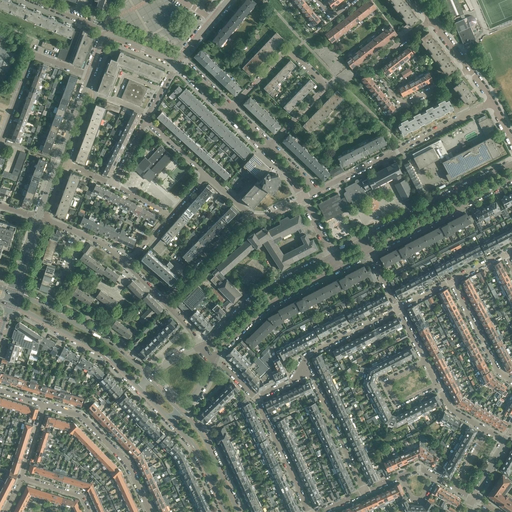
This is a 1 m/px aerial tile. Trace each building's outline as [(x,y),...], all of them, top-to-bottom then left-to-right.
[(0,0),(0,7),(11,12),(15,3),(8,1),(8,0),(0,0)] [(67,0),(74,2),(77,3),(77,0),(95,0),(99,1),(97,7),(107,10),(109,0),(67,0)] [(252,0),(246,0),(244,2),(251,8),(256,3),(252,0)] [(301,0),(296,5),(300,9),(306,3),(304,1),(304,0),(301,0)] [(337,5),(332,0),(329,0),(327,2),(327,1),(326,1),(327,2),(325,3),(327,5),(328,4),(332,9),(332,8),(334,6),(335,6),(337,5)] [(367,2),(365,4),(373,15),(374,13),(373,11),(377,8),(370,0),(369,0),(367,2)] [(403,0),(393,0),(391,2),(393,5),(393,6),(395,8),(404,1),(403,0)] [(444,0),(462,42),(463,45),(474,40),(476,40),(470,27),(473,26),(474,25),(475,24),(476,23),(476,22),(476,20),(475,18),(475,17),(474,17),(473,16),(471,16),(470,16),(469,16),(462,19),(460,15),(463,14),(457,0),(444,0)] [(404,1),(395,8),(398,12),(398,11),(400,14),(409,7),(404,1)] [(244,2),(240,8),(247,14),(251,8),(244,2)] [(15,3),(11,12),(26,19),(30,10),(23,7),(24,6),(21,5),(21,6),(15,3)] [(306,3),(300,9),(303,13),(311,7),(310,5),(308,6),(306,3)] [(362,6),(359,8),(365,17),(369,14),(371,16),(373,15),(365,4),(362,6)] [(311,7),(303,13),(307,17),(313,12),(311,9),(312,8),(311,7)] [(409,7),(400,14),(403,17),(402,18),(404,21),(414,13),(409,7)] [(240,8),(235,13),(242,19),(247,14),(240,8)] [(356,11),(353,13),(361,23),(363,22),(361,20),(365,17),(359,8),(356,11)] [(30,10),(26,19),(41,25),(45,16),(39,13),(39,12),(36,11),(36,12),(30,10)] [(313,12),(307,17),(310,21),(318,15),(317,14),(315,15),(313,12)] [(235,13),(231,19),(238,25),(242,19),(235,13)] [(351,14),(347,17),(354,26),(358,23),(360,25),(361,23),(353,13),(351,15),(351,14)] [(414,13),(404,21),(407,24),(407,23),(408,24),(410,26),(413,24),(414,25),(419,21),(418,20),(419,19),(414,13)] [(318,15),(310,21),(314,26),(320,20),(318,18),(319,17),(318,15)] [(51,19),(45,16),(41,25),(56,31),(60,22),(54,20),(54,19),(51,18),(51,19)] [(344,20),(342,22),(350,32),(352,31),(350,29),(354,26),(347,17),(344,19),(344,20)] [(231,19),(226,24),(233,30),(238,25),(231,19)] [(320,20),(314,26),(316,28),(323,22),(321,20),(320,20)] [(60,22),(56,31),(71,38),(72,37),(74,31),(75,29),(69,26),(69,25),(66,24),(66,25),(60,22)] [(339,23),(336,26),(343,34),(347,31),(348,33),(350,32),(342,22),(339,23)] [(226,24),(222,29),(229,35),(233,30),(226,24)] [(333,28),(330,30),(339,41),(340,40),(339,37),(343,34),(336,26),(333,28)] [(385,27),(383,28),(391,39),(394,37),(397,35),(391,26),(387,29),(385,27)] [(383,32),(379,35),(386,43),(389,41),(391,39),(383,28),(381,29),(383,32)] [(43,41),(41,47),(59,54),(57,58),(64,60),(67,62),(69,62),(71,63),(72,63),(75,56),(78,48),(81,40),(83,34),(82,34),(83,30),(81,29),(80,33),(75,31),(74,31),(72,37),(71,38),(67,50),(44,41),(43,41)] [(222,29),(217,35),(224,41),(229,35),(222,29)] [(83,34),(81,40),(91,44),(93,38),(93,37),(92,37),(91,37),(87,35),(88,34),(89,32),(83,30),(82,34),(83,34)] [(328,32),(325,34),(331,43),(335,40),(337,42),(339,41),(330,30),(328,32)] [(277,32),(271,38),(278,45),(284,39),(277,32)] [(421,42),(423,45),(433,38),(428,32),(420,39),(422,42),(421,42)] [(0,33),(0,72),(1,70),(8,72),(15,54),(10,52),(11,50),(2,47),(6,35),(0,33)] [(217,35),(213,40),(220,46),(224,41),(217,35)] [(373,36),(372,37),(380,47),(383,46),(386,43),(379,35),(375,38),(373,36)] [(372,40),(368,44),(375,52),(378,50),(378,49),(380,47),(372,37),(370,38),(372,40)] [(271,38),(265,44),(272,51),(278,45),(271,38)] [(433,38),(423,45),(426,49),(427,48),(429,51),(437,44),(433,38)] [(81,40),(78,48),(89,52),(90,49),(89,47),(91,44),(81,40)] [(265,44),(260,50),(267,57),(272,51),(265,44)] [(362,44),(361,45),(369,56),(371,54),(375,52),(368,44),(364,47),(362,44)] [(437,44),(429,51),(431,54),(430,54),(432,57),(442,50),(437,44)] [(361,49),(356,52),(363,61),(366,58),(369,56),(361,45),(359,47),(361,49)] [(78,48),(75,56),(86,60),(89,52),(78,48)] [(406,50),(404,51),(410,59),(411,58),(411,57),(413,55),(414,55),(414,54),(415,53),(414,51),(412,52),(408,48),(406,50)] [(201,50),(194,56),(204,66),(211,59),(201,50)] [(260,50),(254,56),(261,63),(267,57),(260,50)] [(442,50),(432,57),(435,61),(436,60),(438,63),(447,56),(442,50)] [(401,53),(399,55),(405,62),(407,61),(406,60),(409,58),(409,59),(410,59),(404,51),(404,52),(401,54),(401,53)] [(120,52),(117,61),(115,65),(118,66),(122,68),(128,55),(120,52)] [(351,53),(349,54),(358,65),(360,63),(363,61),(356,52),(353,55),(351,53)] [(349,58),(345,61),(352,69),(355,67),(358,65),(349,54),(348,55),(349,58)] [(128,55),(122,68),(130,71),(135,58),(128,55)] [(396,57),(395,58),(401,66),(402,64),(404,62),(405,62),(399,55),(397,57),(396,57)] [(75,56),(72,63),(80,66),(82,67),(83,64),(85,64),(86,60),(75,56)] [(254,56),(248,62),(255,69),(261,63),(254,56)] [(451,62),(447,56),(438,63),(440,66),(439,66),(442,69),(451,62)] [(135,58),(130,71),(137,74),(142,61),(135,58)] [(392,60),(390,62),(396,69),(398,68),(397,67),(400,65),(400,66),(401,66),(395,58),(395,59),(392,61),(392,60)] [(109,62),(108,64),(117,68),(118,66),(115,65),(117,61),(111,59),(110,62),(108,62),(109,62)] [(211,59),(204,66),(215,76),(221,69),(211,59)] [(291,60),(285,66),(291,71),(297,66),(291,60)] [(142,61),(137,74),(144,77),(149,64),(142,61)] [(248,62),(242,68),(250,75),(255,69),(248,62)] [(387,64),(386,65),(391,73),(393,72),(393,71),(395,69),(396,70),(396,69),(390,62),(388,64),(387,64)] [(451,62),(442,69),(444,72),(445,72),(447,74),(450,72),(451,73),(456,69),(455,68),(456,67),(451,62)] [(40,64),(37,70),(45,72),(47,67),(40,64)] [(108,64),(105,71),(118,76),(121,69),(117,68),(108,64)] [(149,64),(144,77),(151,80),(157,67),(149,64)] [(383,67),(381,69),(385,73),(383,75),(384,77),(385,77),(386,76),(387,76),(389,75),(388,74),(391,72),(391,73),(386,65),(385,65),(386,66),(383,68),(383,67)] [(285,66),(280,71),(286,77),(291,71),(285,66)] [(157,67),(151,80),(159,83),(164,70),(157,67)] [(412,73),(409,68),(401,73),(404,78),(412,73)] [(221,69),(215,76),(225,86),(231,79),(221,69)] [(37,70),(35,75),(43,78),(45,72),(37,70)] [(105,71),(103,78),(116,83),(118,76),(105,71)] [(280,71),(274,77),(280,83),(286,77),(280,71)] [(423,75),(428,84),(428,83),(431,82),(433,81),(430,75),(432,74),(431,72),(429,73),(428,72),(426,73),(427,74),(424,76),(423,75)] [(360,79),(364,84),(372,78),(370,76),(369,77),(367,74),(360,79)] [(35,75),(33,81),(41,83),(43,78),(35,75)] [(418,77),(423,86),(425,84),(426,85),(428,84),(423,75),(421,76),(422,77),(419,78),(418,77)] [(70,76),(68,81),(76,84),(78,78),(70,76)] [(274,77),(269,82),(275,88),(280,83),(274,77)] [(413,80),(418,89),(418,88),(420,87),(421,87),(423,86),(418,77),(416,79),(417,79),(414,81),(413,80)] [(103,78),(100,85),(113,89),(116,83),(103,78)] [(372,78),(364,84),(368,88),(374,83),(372,80),(373,79),(372,78)] [(231,79),(225,86),(235,95),(241,89),(231,79)] [(310,79),(305,84),(311,90),(316,84),(310,79)] [(121,99),(126,100),(140,107),(148,88),(129,80),(121,99)] [(408,83),(412,91),(413,91),(415,89),(416,90),(418,89),(413,80),(411,81),(411,82),(409,84),(408,83)] [(456,90),(459,93),(468,86),(463,80),(462,81),(461,80),(458,83),(453,87),(456,91),(456,90)] [(33,81),(31,86),(39,89),(41,83),(33,81)] [(68,81),(66,86),(74,89),(76,84),(68,81)] [(275,88),(269,82),(263,88),(270,94),(272,96),(274,94),(271,92),(275,88)] [(374,83),(368,88),(371,92),(379,86),(378,84),(376,85),(374,83)] [(403,85),(407,94),(408,94),(407,93),(410,92),(411,92),(412,91),(408,83),(406,84),(406,85),(404,86),(403,85)] [(305,84),(299,90),(305,96),(311,90),(305,84)] [(100,85),(98,91),(111,96),(113,89),(100,85)] [(398,89),(396,90),(397,92),(399,91),(402,96),(405,94),(406,95),(407,94),(403,85),(401,86),(401,87),(398,89),(398,88),(398,89)] [(31,86),(29,91),(37,94),(39,89),(31,86)] [(66,86),(64,92),(72,95),(74,89),(66,86)] [(179,86),(170,95),(173,98),(177,94),(179,96),(181,93),(180,92),(182,89),(179,86)] [(379,86),(371,92),(375,96),(381,91),(379,88),(380,87),(379,86)] [(468,86),(459,93),(461,96),(460,96),(463,100),(472,92),(468,86)] [(181,93),(179,96),(178,97),(183,102),(191,93),(186,88),(181,93)] [(299,90),(294,96),(300,101),(305,96),(299,90)] [(29,91),(27,97),(35,100),(37,94),(29,91)] [(337,91),(331,97),(339,104),(344,98),(337,91)] [(381,91),(375,96),(378,101),(386,94),(385,93),(384,94),(381,91)] [(64,92),(62,97),(64,98),(70,100),(72,95),(64,92)] [(472,92),(463,100),(464,102),(466,100),(468,103),(469,105),(471,103),(472,104),(477,100),(476,99),(477,98),(472,92)] [(191,93),(183,102),(189,107),(197,99),(191,93)] [(386,94),(378,101),(382,105),(388,100),(386,97),(387,96),(386,94)] [(294,96),(289,101),(295,107),(300,101),(294,96)] [(35,100),(27,97),(25,102),(33,105),(35,100)] [(62,97),(60,103),(68,106),(70,100),(64,98),(62,97)] [(250,97),(244,104),(254,113),(260,107),(250,97)] [(331,97),(325,103),(333,110),(339,104),(331,97)] [(197,99),(189,107),(195,113),(196,112),(203,105),(197,99)] [(444,100),(442,102),(447,112),(453,109),(452,107),(448,99),(445,101),(444,100)] [(388,100),(382,105),(385,109),(393,103),(392,102),(391,102),(388,100)] [(289,101),(283,107),(289,112),(295,107),(289,101)] [(33,105),(25,102),(23,108),(31,110),(33,105)] [(438,104),(435,106),(441,116),(447,112),(442,102),(438,103),(438,104)] [(59,106),(58,108),(66,111),(68,106),(60,103),(59,106)] [(325,103),(319,109),(327,116),(333,110),(325,103)] [(393,103),(385,109),(389,114),(396,108),(393,105),(394,105),(393,103)] [(96,105),(93,112),(104,116),(105,112),(106,113),(108,109),(106,108),(105,108),(96,105)] [(203,105),(196,112),(201,117),(208,109),(203,105)] [(432,107),(429,108),(435,119),(441,116),(435,106),(432,107)] [(260,107),(254,113),(264,123),(270,116),(266,112),(260,107)] [(23,108),(21,113),(29,116),(31,110),(23,108)] [(58,108),(56,113),(64,116),(65,113),(66,111),(58,108)] [(426,111),(423,112),(428,122),(435,119),(429,108),(426,110),(426,111)] [(208,109),(201,117),(206,122),(214,114),(212,113),(208,109)] [(319,109),(314,114),(321,122),(327,116),(319,109)] [(133,113),(132,116),(138,119),(141,114),(134,111),(133,113)] [(93,113),(91,119),(101,123),(104,116),(93,112),(93,113)] [(157,118),(161,122),(162,123),(167,117),(162,112),(157,118)] [(419,113),(417,114),(422,125),(428,122),(423,112),(420,114),(419,113)] [(21,113),(19,118),(27,121),(29,116),(21,113)] [(56,113),(54,119),(61,122),(64,116),(56,113)] [(214,114),(206,122),(211,127),(218,119),(216,117),(217,117),(214,114)] [(314,114),(308,120),(316,128),(321,122),(314,114)] [(414,117),(410,119),(416,129),(422,125),(417,114),(413,116),(414,117)] [(132,116),(129,121),(136,124),(138,119),(132,116)] [(270,116),(264,123),(274,133),(280,126),(270,116)] [(167,117),(162,123),(168,128),(173,123),(167,117)] [(19,118),(17,124),(25,126),(27,121),(19,118)] [(54,119),(52,124),(59,127),(61,122),(54,119)] [(91,119),(88,126),(98,130),(101,123),(91,119)] [(218,119),(211,127),(217,132),(224,125),(223,124),(223,123),(221,121),(220,121),(218,119)] [(407,120),(404,121),(409,132),(416,129),(410,119),(407,120)] [(316,128),(308,120),(302,126),(310,133),(316,128)] [(129,121),(126,126),(133,130),(136,124),(129,121)] [(409,132),(404,121),(401,123),(401,124),(398,125),(400,130),(401,131),(403,135),(409,132)] [(173,123),(168,128),(174,133),(179,128),(173,123)] [(17,124),(15,129),(23,132),(25,126),(17,124)] [(52,124),(50,130),(57,132),(59,127),(52,124)] [(122,131),(124,132),(131,135),(133,130),(126,126),(125,125),(122,131)] [(224,125),(217,132),(222,137),(229,130),(227,128),(228,127),(225,125),(224,125)] [(88,126),(85,133),(96,137),(98,130),(88,126)] [(179,128),(174,133),(180,138),(184,133),(179,128)] [(15,129),(14,134),(21,137),(23,132),(15,129)] [(50,130),(48,135),(55,138),(57,132),(50,130)] [(229,130),(222,137),(228,142),(234,135),(234,134),(232,131),(231,132),(229,130)] [(119,136),(121,137),(128,140),(131,135),(124,132),(122,131),(119,136)] [(495,135),(493,131),(485,135),(487,139),(492,137),(495,135)] [(85,133),(83,140),(93,144),(96,137),(85,133)] [(184,133),(180,138),(185,143),(190,138),(184,133)] [(14,134),(11,140),(19,143),(21,137),(14,134)] [(48,135),(46,140),(53,143),(55,138),(48,135)] [(234,135),(228,142),(233,148),(240,140),(238,138),(239,138),(236,136),(234,135)] [(289,135),(283,141),(293,151),(299,144),(289,135)] [(382,135),(376,139),(380,147),(386,144),(382,135)] [(121,137),(119,142),(126,145),(128,140),(121,137)] [(440,139),(412,154),(414,157),(413,158),(419,169),(420,169),(438,159),(438,160),(439,159),(438,158),(444,155),(447,160),(442,162),(448,173),(445,175),(449,181),(457,177),(458,178),(461,176),(460,175),(501,154),(492,137),(468,148),(465,143),(461,146),(464,151),(453,156),(450,158),(440,139)] [(190,138),(185,143),(191,148),(196,143),(190,138)] [(376,139),(369,142),(374,150),(380,147),(376,139)] [(46,140),(44,146),(51,149),(53,143),(46,140)] [(83,140),(80,147),(90,151),(93,144),(83,140)] [(240,140),(233,148),(240,154),(246,147),(245,145),(245,144),(243,142),(242,142),(240,140)] [(114,146),(116,147),(123,150),(126,145),(119,142),(117,145),(115,144),(114,146)] [(369,142),(363,145),(367,154),(374,150),(369,142)] [(196,143),(191,148),(196,153),(201,148),(196,143)] [(299,144),(293,151),(303,161),(309,154),(299,144)] [(363,145),(357,148),(361,157),(367,154),(363,145)] [(51,149),(44,146),(42,151),(49,154),(51,149)] [(112,151),(114,152),(120,155),(123,150),(116,147),(114,146),(112,151)] [(173,157),(160,146),(148,160),(145,157),(137,166),(134,169),(140,175),(143,172),(146,174),(144,176),(150,181),(156,175),(155,174),(156,173),(157,174),(173,157)] [(240,154),(238,155),(243,160),(245,158),(251,151),(251,150),(249,149),(250,149),(247,146),(246,147),(240,154)] [(80,147),(78,154),(88,158),(90,151),(80,147)] [(201,148),(196,153),(202,159),(207,153),(201,148)] [(357,148),(350,152),(355,160),(361,157),(357,148)] [(120,155),(114,152),(112,155),(110,154),(109,156),(111,157),(118,161),(120,155)] [(350,152),(344,155),(349,163),(355,160),(350,152)] [(207,153),(202,159),(208,164),(212,159),(207,153)] [(78,154),(75,161),(85,165),(88,158),(78,154)] [(309,154),(303,161),(313,171),(319,164),(309,154)] [(253,155),(243,165),(260,180),(258,182),(257,180),(241,198),(242,199),(253,208),(254,208),(255,206),(258,203),(259,203),(260,201),(263,197),(264,198),(265,196),(265,195),(269,191),(271,192),(271,193),(272,194),(274,192),(275,191),(276,188),(277,187),(278,184),(280,185),(280,183),(280,181),(280,179),(279,177),(279,176),(278,174),(272,176),(271,172),(253,155)] [(341,166),(341,167),(342,167),(349,163),(344,155),(338,158),(340,163),(339,163),(341,166)] [(111,157),(108,162),(115,166),(118,161),(111,157)] [(39,158),(37,164),(45,167),(47,161),(39,158)] [(212,159),(208,164),(213,169),(218,164),(212,159)] [(425,191),(410,161),(404,164),(419,194),(425,191)] [(108,162),(106,167),(113,171),(115,166),(108,162)] [(338,194),(318,204),(326,221),(347,211),(343,203),(347,201),(348,202),(349,202),(351,201),(353,205),(356,203),(357,203),(357,204),(358,204),(359,204),(363,202),(364,201),(364,200),(364,199),(367,197),(364,190),(365,189),(367,192),(373,189),(372,188),(392,178),(395,184),(403,199),(404,198),(406,201),(412,198),(411,195),(413,194),(396,162),(372,175),(367,178),(367,179),(362,182),(361,180),(361,179),(359,180),(358,180),(358,179),(357,179),(356,179),(355,180),(355,181),(355,182),(344,188),(346,192),(344,192),(344,193),(344,194),(344,195),(345,197),(341,199),(338,194)] [(37,164),(35,169),(43,172),(45,167),(37,164)] [(218,164),(213,169),(219,174),(224,169),(218,164)] [(319,164),(313,171),(323,180),(330,174),(319,164)] [(113,171),(106,167),(102,175),(107,177),(108,175),(110,176),(113,171)] [(35,169),(33,175),(41,178),(43,172),(35,169)] [(224,169),(219,174),(225,179),(225,180),(229,175),(230,174),(229,174),(224,169)] [(71,172),(68,179),(78,183),(81,176),(71,172)] [(33,175),(31,180),(39,183),(41,178),(33,175)] [(68,179),(66,186),(76,190),(78,183),(68,179)] [(31,180),(29,186),(37,188),(39,183),(31,180)] [(95,187),(89,184),(86,194),(90,196),(91,194),(97,196),(98,194),(101,187),(96,184),(95,187)] [(29,186),(27,191),(35,194),(37,188),(29,186)] [(76,190),(66,186),(63,193),(73,197),(76,190)] [(206,186),(203,191),(209,196),(213,192),(206,186)] [(1,187),(0,189),(0,194),(4,196),(7,197),(8,195),(11,196),(12,191),(7,189),(1,187)] [(101,187),(98,194),(101,196),(101,197),(102,198),(107,190),(101,187)] [(107,190),(102,198),(104,199),(105,198),(108,199),(111,192),(107,190)] [(27,191),(25,196),(33,199),(35,194),(27,191)] [(203,191),(199,195),(205,201),(209,196),(203,191)] [(117,195),(111,192),(108,199),(113,202),(117,195)] [(73,197),(63,193),(60,200),(70,204),(73,197)] [(117,195),(113,202),(118,205),(122,197),(117,195)] [(199,195),(195,199),(201,205),(205,201),(199,195)] [(25,196),(23,202),(22,206),(29,208),(30,205),(31,205),(33,199),(25,196)] [(501,199),(505,207),(502,208),(507,218),(510,216),(506,209),(505,207),(510,205),(506,196),(506,197),(505,196),(503,197),(503,198),(501,199)] [(118,205),(117,206),(122,209),(127,200),(122,197),(118,205)] [(195,199),(191,203),(198,209),(201,205),(195,199)] [(60,200),(58,208),(64,210),(68,211),(70,204),(60,200)] [(122,209),(122,210),(127,212),(128,210),(132,203),(127,200),(122,209)] [(490,204),(496,216),(501,214),(504,219),(507,218),(502,208),(500,210),(499,210),(495,202),(493,203),(493,202),(493,203),(492,202),(490,203),(490,204)] [(132,203),(128,210),(134,212),(137,205),(132,203)] [(191,203),(187,208),(194,213),(198,209),(191,203)] [(485,207),(489,216),(492,214),(494,217),(496,216),(490,204),(489,204),(490,205),(488,206),(487,205),(485,206),(485,207)] [(134,212),(133,215),(138,217),(139,215),(142,208),(137,205),(134,212)] [(481,209),(479,210),(484,219),(489,216),(485,207),(484,208),(483,207),(481,208),(481,209)] [(64,210),(58,208),(55,215),(65,218),(68,211),(64,210)] [(142,208),(139,215),(144,218),(148,210),(142,208)] [(187,208),(184,212),(190,218),(194,213),(187,208)] [(229,208),(226,212),(232,218),(236,214),(230,208),(229,208)] [(77,216),(82,218),(80,224),(85,226),(89,219),(84,217),(83,217),(85,213),(80,210),(77,216)] [(148,210),(144,218),(149,220),(153,213),(148,210)] [(476,212),(473,213),(477,221),(475,222),(481,232),(484,231),(480,224),(482,224),(481,220),(484,219),(479,210),(478,210),(476,210),(476,212)] [(184,212),(180,216),(186,222),(190,218),(184,212)] [(226,212),(222,216),(228,222),(232,218),(226,212)] [(153,213),(149,220),(153,222),(154,223),(158,215),(153,213)] [(215,275),(210,280),(218,288),(217,288),(228,299),(222,306),(225,309),(232,303),(233,304),(242,295),(227,279),(226,279),(222,275),(254,246),(256,248),(261,244),(261,243),(263,242),(272,256),(281,270),(289,265),(288,263),(304,255),(317,249),(312,240),(309,241),(306,234),(301,237),(305,244),(283,255),(275,243),(282,238),(281,237),(298,229),(300,233),(304,231),(302,227),(305,225),(299,214),(290,219),(287,216),(279,221),(280,224),(274,227),(267,230),(264,226),(254,232),(252,233),(251,233),(247,237),(248,238),(217,266),(217,267),(212,272),(212,273),(213,274),(214,275),(215,275)] [(464,215),(459,217),(463,226),(470,223),(467,217),(465,214),(464,215)] [(180,216),(176,220),(183,226),(186,222),(180,216)] [(222,216),(218,220),(224,226),(228,222),(222,216)] [(459,217),(451,221),(456,230),(463,226),(459,217)] [(89,219),(85,226),(91,229),(94,221),(95,220),(91,218),(91,220),(89,219)] [(176,220),(172,225),(179,230),(183,226),(176,220)] [(218,220),(214,224),(220,230),(224,226),(218,220)] [(0,254),(2,246),(9,249),(11,244),(10,244),(14,230),(15,230),(16,226),(0,221),(0,225),(0,254)] [(94,221),(91,229),(96,231),(99,224),(99,223),(98,222),(97,223),(94,221)] [(105,224),(100,221),(99,223),(99,224),(96,231),(101,233),(105,224)] [(448,223),(445,225),(450,235),(453,233),(453,232),(456,230),(451,221),(448,222),(448,223)] [(105,224),(101,233),(107,236),(111,226),(105,224)] [(214,224),(210,228),(216,234),(220,230),(214,224)] [(172,225),(169,229),(175,235),(179,230),(172,225)] [(441,226),(437,228),(442,237),(445,236),(445,237),(446,236),(450,235),(445,225),(441,227),(441,226)] [(110,229),(107,236),(112,238),(115,231),(116,228),(111,226),(110,229)] [(210,228),(206,232),(212,238),(216,234),(210,228)] [(437,228),(430,232),(435,241),(442,237),(437,228)] [(169,229),(165,233),(171,239),(175,235),(169,229)] [(51,233),(50,237),(58,240),(59,236),(62,237),(63,234),(61,233),(60,230),(57,230),(56,234),(51,233)] [(115,231),(112,238),(117,240),(120,233),(115,231)] [(206,232),(202,236),(208,242),(212,238),(206,232)] [(430,232),(423,235),(428,245),(435,241),(430,232)] [(505,232),(500,235),(505,243),(506,244),(507,243),(507,242),(509,241),(505,232)] [(120,233),(117,240),(122,243),(125,235),(120,233)] [(165,233),(161,238),(162,238),(167,243),(171,239),(165,233)] [(494,238),(490,240),(495,249),(495,248),(496,249),(498,248),(498,247),(500,246),(495,238),(494,235),(493,233),(491,234),(492,236),(494,238)] [(125,235),(122,243),(127,245),(130,238),(125,235)] [(423,235),(416,239),(421,248),(428,245),(423,235)] [(500,235),(495,238),(500,246),(501,246),(502,245),(503,245),(505,243),(500,235)] [(202,236),(198,240),(204,246),(208,242),(202,236)] [(131,237),(130,238),(127,245),(133,247),(136,239),(131,237)] [(488,239),(485,241),(486,243),(490,251),(491,251),(493,251),(493,250),(495,249),(490,240),(490,238),(488,239)] [(416,239),(409,243),(414,252),(421,248),(416,239)] [(198,240),(194,244),(200,250),(204,246),(198,240)] [(484,244),(481,245),(485,253),(486,253),(487,253),(488,253),(489,252),(490,251),(486,243),(485,241),(484,240),(482,241),(484,244)] [(82,251),(84,253),(80,258),(91,266),(95,260),(87,255),(94,246),(89,243),(82,251)] [(159,250),(154,246),(152,249),(160,255),(167,246),(166,245),(165,243),(163,246),(161,248),(159,250)] [(405,245),(402,247),(407,257),(411,255),(410,254),(414,252),(409,243),(405,245)] [(194,244),(190,248),(196,254),(200,250),(194,244)] [(479,245),(474,247),(478,256),(479,255),(480,256),(481,255),(482,254),(483,253),(479,245)] [(398,248),(395,250),(399,259),(402,258),(402,259),(403,258),(403,259),(407,257),(402,247),(399,249),(398,248)] [(474,247),(469,250),(473,258),(474,258),(475,258),(476,258),(477,257),(478,256),(474,247)] [(190,248),(186,252),(192,258),(196,254),(190,248)] [(395,250),(387,254),(392,263),(399,259),(395,250)] [(469,250),(464,253),(468,261),(469,261),(470,261),(471,260),(472,259),(473,258),(469,250)] [(165,265),(148,251),(142,258),(171,284),(178,277),(169,269),(173,265),(169,261),(165,265)] [(186,252),(183,255),(182,256),(188,262),(192,258),(186,252)] [(464,253),(459,255),(463,263),(464,263),(465,264),(466,263),(467,262),(468,261),(464,253)] [(385,266),(386,266),(392,263),(387,254),(380,258),(385,266)] [(459,255),(454,257),(458,266),(461,265),(463,264),(463,263),(459,255)] [(454,257),(449,260),(454,268),(456,267),(456,268),(458,267),(458,266),(454,257)] [(437,260),(439,263),(439,265),(444,273),(446,272),(447,273),(448,272),(448,271),(449,271),(444,263),(441,264),(439,259),(437,260)] [(95,260),(91,266),(102,274),(103,272),(106,268),(95,260)] [(449,260),(444,263),(449,271),(451,270),(452,270),(453,269),(454,268),(449,260)] [(500,262),(492,266),(495,270),(502,267),(502,266),(502,264),(501,264),(500,262)] [(439,263),(434,266),(439,276),(441,275),(442,275),(443,274),(444,273),(439,265),(439,263)] [(364,266),(356,270),(361,279),(368,276),(369,275),(369,274),(367,272),(366,270),(364,266)] [(103,272),(115,281),(119,275),(107,267),(106,268),(103,272)] [(495,270),(493,271),(496,276),(497,275),(505,271),(505,270),(504,269),(503,268),(502,267),(495,270)] [(356,270),(349,273),(354,283),(361,279),(356,270)] [(429,272),(433,280),(434,281),(436,280),(436,279),(438,278),(437,276),(434,270),(429,272)] [(496,276),(495,276),(497,281),(498,281),(500,280),(507,276),(506,274),(507,273),(506,272),(505,272),(505,271),(497,275),(496,276)] [(429,272),(424,275),(428,283),(429,283),(431,282),(433,280),(429,272)] [(346,276),(343,278),(348,287),(351,285),(352,285),(352,284),(354,283),(349,273),(346,275),(345,276),(346,276)] [(424,275),(419,277),(423,285),(424,286),(426,285),(426,284),(428,283),(424,275)] [(464,280),(461,282),(463,287),(471,283),(474,281),(471,276),(469,278),(464,280)] [(508,277),(507,276),(500,280),(502,284),(501,285),(510,281),(509,279),(509,278),(508,277)] [(419,277),(414,280),(418,288),(419,288),(421,287),(423,285),(419,277)] [(338,279),(335,281),(340,290),(342,289),(343,289),(348,287),(343,278),(339,279),(338,279)] [(133,280),(128,285),(142,299),(143,298),(146,295),(147,294),(133,280)] [(414,280),(409,282),(413,290),(415,289),(416,290),(418,289),(418,288),(414,280)] [(335,281),(328,284),(333,294),(340,290),(335,281)] [(510,281),(501,285),(504,290),(511,286),(511,284),(511,283),(510,281)] [(227,301),(207,282),(204,285),(223,304),(227,301)] [(409,282),(404,285),(408,293),(411,292),(413,291),(413,290),(409,282)] [(49,286),(41,283),(40,289),(47,291),(49,286)] [(471,283),(463,287),(464,289),(464,290),(465,291),(466,291),(474,287),(471,283)] [(328,284),(321,288),(326,297),(333,294),(328,284)] [(182,296),(175,303),(187,314),(187,313),(189,315),(193,311),(194,311),(201,304),(209,296),(207,294),(203,290),(198,285),(195,288),(191,292),(189,289),(182,296)] [(400,288),(399,288),(403,296),(406,294),(406,295),(408,294),(408,293),(404,285),(399,287),(400,288)] [(511,286),(502,291),(505,295),(506,295),(511,291),(511,286)] [(72,293),(76,295),(89,305),(94,299),(89,295),(88,296),(77,287),(72,293)] [(474,287),(466,291),(467,293),(466,294),(467,296),(468,296),(476,292),(474,287)] [(321,288),(314,292),(319,301),(326,297),(321,288)] [(395,289),(394,289),(398,298),(401,297),(403,296),(399,288),(395,290),(395,289)] [(447,289),(439,293),(439,294),(441,298),(449,294),(449,293),(448,291),(447,289)] [(100,290),(96,296),(113,308),(118,302),(113,298),(112,299),(100,290)] [(480,290),(476,292),(468,296),(469,298),(469,299),(470,301),(479,297),(477,294),(481,292),(480,290)] [(314,292),(307,295),(312,305),(319,301),(314,292)] [(146,295),(143,298),(151,307),(155,311),(158,313),(163,308),(148,293),(147,294),(146,295)] [(380,297),(384,305),(385,305),(386,305),(387,305),(387,304),(389,303),(385,294),(383,295),(383,296),(380,297)] [(449,294),(441,298),(444,303),(452,299),(451,298),(451,297),(451,296),(450,296),(449,294)] [(303,298),(300,300),(305,309),(309,307),(308,307),(309,307),(309,306),(312,305),(307,295),(303,297),(303,298)] [(380,297),(376,299),(380,308),(381,308),(382,307),(382,306),(384,305),(380,297)] [(479,297),(470,301),(472,303),(471,304),(472,305),(473,306),(481,302),(479,297)] [(376,299),(371,302),(375,310),(376,310),(377,310),(377,309),(380,308),(376,299)] [(452,299),(444,303),(441,304),(442,306),(445,305),(446,307),(454,304),(454,303),(454,302),(453,301),(452,299)] [(296,301),(292,303),(297,312),(299,311),(300,311),(301,311),(305,309),(300,300),(296,301)] [(481,302),(473,306),(474,308),(474,309),(474,310),(475,310),(486,305),(483,300),(481,302)] [(371,302),(366,304),(370,313),(371,313),(372,312),(373,311),(375,310),(371,302)] [(292,303),(285,306),(290,316),(297,312),(292,303)] [(366,304),(361,307),(365,315),(367,314),(368,315),(369,314),(370,313),(366,304)] [(418,304),(407,309),(410,316),(420,311),(419,309),(421,308),(418,304)] [(446,307),(443,309),(446,314),(447,313),(456,308),(456,307),(456,306),(455,306),(454,304),(446,307)] [(486,305),(475,310),(476,312),(476,313),(477,315),(478,315),(486,311),(488,310),(486,305)] [(278,310),(279,312),(283,319),(290,316),(285,306),(278,310)] [(151,307),(147,311),(151,315),(155,311),(151,307)] [(220,307),(219,307),(215,311),(220,316),(220,317),(225,313),(220,308),(220,307)] [(361,307),(356,309),(360,318),(362,317),(363,317),(365,316),(365,315),(361,307)] [(456,308),(447,313),(449,318),(459,313),(459,312),(458,311),(457,310),(456,308)] [(356,309),(351,312),(355,320),(357,319),(358,320),(360,319),(360,318),(356,309)] [(190,316),(189,317),(190,317),(190,318),(191,319),(192,319),(193,321),(200,314),(196,310),(190,316)] [(147,311),(142,315),(147,320),(151,315),(147,311)] [(420,311),(410,316),(411,316),(412,318),(412,319),(412,320),(413,320),(413,321),(422,316),(420,312),(420,311)] [(486,311),(478,315),(479,317),(479,318),(479,320),(480,320),(488,316),(486,311)] [(269,318),(268,319),(275,326),(276,325),(284,321),(283,319),(279,312),(268,317),(269,318)] [(346,315),(349,321),(350,323),(352,322),(353,322),(355,321),(355,320),(351,312),(349,314),(348,312),(345,313),(346,315)] [(460,315),(459,313),(449,318),(452,323),(454,322),(461,318),(461,317),(461,315),(460,315)] [(200,314),(193,321),(194,321),(194,322),(195,323),(196,323),(197,325),(204,318),(200,314)] [(344,314),(339,317),(343,325),(344,325),(346,324),(348,323),(344,314)] [(147,320),(142,315),(138,319),(143,324),(147,320)] [(488,316),(480,320),(481,322),(481,323),(482,324),(483,325),(491,321),(489,318),(491,317),(490,315),(488,316)] [(422,316),(413,321),(414,323),(415,325),(416,325),(416,326),(424,321),(422,316)] [(339,317),(334,319),(338,328),(339,327),(339,328),(341,327),(341,326),(343,325),(339,317)] [(169,322),(168,324),(175,331),(174,330),(179,325),(177,322),(176,323),(171,318),(168,320),(169,322)] [(204,318),(197,325),(198,325),(198,326),(199,328),(200,328),(201,329),(208,322),(210,321),(207,318),(206,319),(204,318)] [(393,320),(392,321),(396,329),(401,327),(401,326),(402,326),(397,318),(395,319),(394,319),(393,319),(393,320)] [(461,318),(454,322),(451,323),(452,325),(455,324),(456,327),(464,323),(463,322),(464,321),(463,320),(462,319),(461,318)] [(268,319),(263,324),(270,331),(276,326),(276,325),(275,326),(268,319)] [(334,319),(329,322),(334,330),(335,330),(336,329),(338,328),(334,319)] [(116,320),(112,326),(128,338),(133,331),(128,328),(116,320)] [(429,325),(426,320),(424,321),(416,326),(417,327),(416,328),(417,330),(418,330),(419,330),(429,325)] [(388,323),(387,323),(392,331),(392,333),(395,331),(394,330),(396,329),(392,321),(390,322),(389,321),(388,322),(388,323)] [(491,321),(483,325),(484,327),(483,328),(484,329),(485,329),(485,330),(493,326),(491,321)] [(15,328),(39,343),(43,345),(47,338),(42,335),(41,336),(19,322),(16,324),(15,328)] [(208,322),(201,329),(202,329),(201,330),(205,334),(213,327),(211,325),(208,322)] [(329,322),(325,324),(329,333),(331,332),(333,331),(333,330),(334,330),(329,322)] [(382,325),(382,326),(386,334),(389,333),(390,334),(392,333),(392,331),(387,323),(385,324),(384,324),(383,325),(382,325)] [(464,323),(456,327),(458,331),(466,327),(465,325),(464,323)] [(168,324),(163,328),(170,335),(171,333),(172,334),(175,331),(168,324)] [(263,324),(257,329),(264,337),(270,331),(263,324)] [(325,324),(320,327),(324,335),(326,334),(328,334),(328,333),(329,333),(325,324)] [(378,328),(377,328),(382,337),(384,335),(385,337),(387,336),(386,334),(382,326),(380,327),(379,326),(378,327),(378,328)] [(493,326),(485,330),(485,331),(486,332),(487,333),(488,335),(496,330),(493,326)] [(315,329),(318,336),(319,338),(321,336),(322,337),(323,336),(324,335),(320,327),(315,329)] [(420,331),(419,331),(419,333),(420,334),(421,336),(430,332),(427,327),(420,330),(420,331)] [(466,327),(458,331),(461,336),(468,332),(469,331),(468,330),(467,330),(466,327)] [(13,339),(13,340),(12,343),(20,345),(20,346),(21,346),(28,348),(31,349),(37,351),(39,345),(38,345),(39,343),(15,328),(16,329),(16,330),(14,330),(12,338),(13,339)] [(159,328),(157,330),(159,332),(166,339),(168,337),(169,337),(170,336),(170,335),(163,328),(161,330),(159,328)] [(373,331),(372,331),(377,339),(382,337),(377,328),(375,329),(374,329),(373,330),(373,331)] [(257,329),(251,335),(259,343),(264,337),(257,329)] [(498,329),(496,330),(488,335),(487,336),(488,337),(489,337),(490,339),(500,334),(498,329)] [(314,331),(309,334),(313,342),(314,342),(315,342),(316,341),(316,340),(318,339),(317,337),(314,331)] [(368,333),(367,333),(372,342),(377,339),(372,331),(370,332),(369,332),(368,332),(368,333)] [(159,332),(155,336),(162,343),(163,341),(165,341),(166,340),(166,339),(159,332)] [(430,332),(421,336),(421,337),(422,339),(423,339),(424,341),(435,336),(433,333),(431,335),(430,332)] [(468,332),(461,336),(463,341),(471,337),(471,336),(470,335),(468,332)] [(309,333),(304,336),(309,344),(310,344),(311,344),(311,343),(313,342),(309,334),(309,333)] [(363,336),(362,336),(367,344),(372,342),(367,333),(365,334),(364,334),(363,335),(363,336)] [(490,340),(491,342),(492,342),(493,344),(501,340),(503,339),(501,334),(500,334),(490,339),(490,340)] [(251,335),(246,340),(246,341),(247,342),(246,342),(253,348),(259,343),(251,335)] [(155,336),(151,340),(157,347),(158,346),(159,346),(160,345),(160,344),(162,343),(155,336)] [(304,336),(299,338),(304,347),(305,347),(307,346),(307,345),(309,344),(304,336)] [(360,337),(357,338),(362,347),(367,344),(362,336),(361,336),(360,336),(360,337)] [(435,336),(424,341),(424,342),(424,344),(425,344),(426,346),(435,342),(437,340),(435,336)] [(463,341),(461,342),(464,347),(466,346),(473,342),(473,341),(473,340),(472,339),(471,337),(463,341)] [(47,338),(43,345),(44,345),(42,348),(47,350),(48,348),(52,350),(50,353),(55,356),(56,355),(59,349),(54,346),(56,343),(47,338)] [(299,338),(295,341),(299,349),(300,349),(302,349),(302,348),(304,347),(299,338)] [(355,340),(353,341),(357,349),(362,347),(357,338),(357,339),(356,338),(355,339),(355,340)] [(149,342),(147,344),(153,351),(154,350),(155,350),(156,349),(156,348),(157,347),(151,340),(150,339),(148,341),(149,342)] [(501,340),(493,344),(492,345),(493,347),(494,347),(495,349),(503,345),(501,340)] [(295,341),(290,343),(294,352),(296,351),(297,351),(299,350),(299,349),(295,341)] [(350,342),(348,344),(352,352),(357,349),(353,341),(352,341),(351,341),(350,342)] [(435,342),(426,346),(426,347),(427,349),(428,349),(429,351),(437,347),(435,342)] [(473,342),(466,346),(468,351),(476,347),(476,346),(475,344),(474,344),(473,342)] [(9,348),(18,351),(19,348),(21,348),(21,346),(20,346),(20,345),(12,343),(10,343),(10,345),(9,346),(8,347),(9,348)] [(290,343),(285,346),(289,354),(291,353),(292,353),(294,353),(294,352),(290,343)] [(345,345),(343,346),(347,354),(348,357),(350,356),(352,359),(355,358),(352,352),(348,344),(347,344),(346,343),(345,344),(345,345)] [(147,344),(142,348),(149,355),(152,353),(152,352),(153,351),(147,344)] [(503,345),(495,349),(495,350),(496,351),(497,352),(498,353),(506,349),(503,345)] [(281,348),(282,350),(285,357),(287,356),(288,356),(289,355),(289,354),(285,346),(281,348)] [(340,347),(338,349),(342,357),(347,354),(343,346),(342,346),(340,347)] [(411,347),(407,349),(412,358),(417,356),(412,346),(411,347)] [(437,347),(429,351),(429,352),(429,354),(430,354),(431,356),(440,351),(446,348),(445,346),(439,350),(437,347)] [(60,354),(61,355),(60,356),(64,358),(65,358),(69,350),(64,347),(62,351),(60,354)] [(468,351),(467,351),(469,356),(478,351),(478,350),(478,349),(477,349),(476,347),(468,351)] [(8,351),(7,354),(17,357),(18,351),(9,348),(8,349),(7,350),(8,351)] [(142,348),(137,353),(144,360),(149,355),(149,356),(149,355),(142,348)] [(226,356),(230,360),(231,359),(238,352),(235,349),(234,348),(226,356)] [(335,350),(333,351),(337,359),(338,359),(342,357),(338,349),(337,349),(337,348),(335,349),(335,350)] [(508,348),(506,349),(498,353),(498,354),(497,355),(498,356),(499,357),(500,358),(508,354),(510,353),(508,348)] [(263,354),(260,357),(271,368),(273,374),(278,371),(275,366),(275,365),(274,365),(273,362),(274,362),(271,355),(268,349),(263,354)] [(407,350),(402,352),(407,361),(411,358),(412,358),(407,349),(407,350)] [(69,350),(65,358),(70,361),(74,353),(69,350)] [(276,352),(279,358),(280,360),(283,359),(283,360),(285,359),(285,358),(286,358),(285,357),(282,350),(278,352),(278,351),(276,352)] [(440,351),(431,356),(431,357),(432,358),(433,359),(434,361),(442,357),(440,351)] [(469,356),(468,357),(471,361),(481,356),(481,355),(480,354),(479,354),(478,351),(469,356)] [(238,352),(231,359),(233,361),(232,362),(233,363),(234,363),(235,364),(242,356),(238,352)] [(391,358),(388,360),(392,368),(397,366),(390,352),(388,353),(391,358)] [(402,352),(397,355),(402,363),(407,361),(402,352)] [(74,353),(70,361),(75,364),(79,357),(80,356),(74,353)] [(6,356),(5,359),(7,359),(6,359),(14,362),(15,360),(16,360),(17,357),(7,354),(6,354),(6,356)] [(312,358),(312,359),(313,361),(312,362),(313,363),(314,363),(314,364),(323,360),(320,354),(312,358)] [(500,358),(500,359),(501,361),(502,361),(502,363),(510,359),(511,359),(510,359),(511,357),(511,355),(510,357),(508,354),(500,358)] [(397,355),(393,357),(397,366),(402,363),(397,355)] [(242,356),(235,364),(235,365),(236,366),(237,366),(239,367),(246,360),(243,356),(242,356)] [(250,364),(249,365),(252,369),(256,373),(260,378),(261,378),(266,373),(271,368),(260,357),(259,356),(250,364)] [(481,356),(471,361),(474,366),(476,365),(483,361),(482,359),(482,358),(482,357),(481,357),(481,356)] [(80,358),(76,367),(81,369),(82,367),(87,360),(81,357),(80,358)] [(442,357),(434,361),(434,362),(434,363),(435,364),(436,366),(445,361),(442,357)] [(385,361),(383,362),(387,371),(392,368),(388,360),(387,358),(384,359),(385,361)] [(511,363),(510,359),(502,363),(502,364),(503,366),(504,366),(506,371),(507,371),(511,363)] [(87,360),(82,367),(88,371),(92,363),(87,360)] [(246,360),(239,367),(239,368),(238,369),(240,370),(241,370),(243,371),(243,372),(249,365),(250,364),(246,360)] [(323,360),(314,364),(315,366),(315,368),(316,368),(316,369),(325,365),(323,360)] [(445,361),(436,366),(436,367),(437,368),(438,369),(439,371),(447,366),(449,365),(452,364),(451,362),(446,365),(445,361)] [(483,361),(476,365),(479,371),(486,367),(486,366),(486,365),(485,364),(483,361)] [(325,365),(316,369),(317,371),(318,373),(319,373),(327,370),(329,369),(327,366),(330,365),(332,364),(331,362),(329,363),(325,365)] [(383,362),(378,365),(382,373),(387,371),(383,362)] [(92,363),(88,371),(94,374),(98,366),(92,363)] [(275,366),(278,371),(278,372),(284,369),(281,364),(275,366)] [(243,372),(243,371),(241,373),(245,376),(252,369),(249,365),(243,372)] [(367,373),(367,374),(376,376),(382,373),(378,365),(370,369),(368,373),(367,373)] [(447,366),(439,371),(439,372),(439,373),(440,373),(441,375),(452,370),(449,365),(447,366)] [(98,366),(94,374),(100,380),(104,375),(105,374),(98,367),(98,366)] [(486,367),(479,371),(481,375),(481,376),(489,372),(489,371),(489,372),(488,370),(488,369),(487,368),(486,367)] [(271,368),(266,373),(270,381),(269,381),(271,385),(277,382),(273,374),(271,368)] [(327,370),(319,373),(320,376),(319,376),(320,377),(320,378),(321,378),(329,375),(329,374),(329,375),(328,372),(332,369),(332,368),(329,369),(327,370)] [(245,377),(247,380),(248,381),(249,379),(256,373),(252,369),(245,376),(245,377)] [(284,369),(278,372),(282,380),(288,377),(285,372),(284,369)] [(452,370),(441,375),(441,376),(441,377),(442,378),(443,378),(444,380),(452,376),(454,375),(452,370)] [(278,371),(273,374),(277,382),(282,380),(278,372),(278,371)] [(489,372),(481,376),(478,377),(482,385),(484,384),(485,383),(492,377),(491,375),(491,374),(490,372),(489,372)] [(256,373),(249,379),(249,380),(248,381),(252,385),(260,378),(256,373)] [(261,378),(260,378),(259,379),(260,381),(262,380),(265,388),(271,385),(269,381),(270,381),(266,373),(261,378)] [(107,374),(101,380),(102,381),(101,381),(104,385),(111,378),(111,377),(110,376),(109,376),(107,374)] [(367,374),(366,379),(374,382),(376,376),(367,374)] [(444,380),(444,381),(444,383),(445,383),(446,385),(455,381),(458,379),(455,374),(454,375),(452,376),(444,380)] [(329,375),(321,378),(322,380),(321,381),(322,383),(323,383),(332,379),(329,375)] [(492,377),(485,383),(483,385),(486,387),(488,385),(492,388),(497,381),(497,380),(497,379),(495,378),(495,379),(492,377)] [(37,378),(36,381),(33,391),(39,393),(42,385),(38,384),(39,379),(37,378)] [(111,378),(104,385),(108,389),(115,382),(115,381),(114,380),(113,380),(111,378)] [(260,378),(252,385),(258,391),(265,388),(262,380),(260,381),(259,379),(260,378)] [(30,381),(27,390),(28,390),(29,390),(33,391),(36,381),(30,379),(30,381)] [(332,379),(323,383),(324,385),(324,386),(324,387),(325,388),(334,384),(332,379)] [(374,382),(366,379),(367,380),(365,384),(369,392),(369,393),(377,388),(374,382)] [(455,381),(446,385),(446,386),(447,388),(448,388),(449,390),(457,385),(460,384),(458,379),(455,381)] [(24,380),(22,388),(27,390),(30,381),(24,380)] [(497,381),(492,388),(493,388),(497,391),(502,384),(501,384),(501,383),(500,382),(499,382),(497,381)] [(115,382),(108,389),(108,390),(112,394),(119,387),(118,387),(118,386),(117,385),(116,385),(115,383),(115,382)] [(229,386),(228,387),(235,394),(240,390),(233,382),(231,384),(230,384),(228,385),(229,386)] [(309,382),(301,385),(305,394),(305,395),(309,393),(311,396),(314,394),(309,382)] [(336,383),(325,388),(326,390),(326,391),(327,392),(328,393),(336,389),(338,388),(336,383)] [(449,390),(449,391),(449,393),(450,393),(451,395),(460,390),(463,389),(460,384),(457,385),(449,390)] [(502,384),(497,391),(500,393),(497,397),(499,398),(501,394),(506,387),(504,386),(504,385),(503,384),(502,384)] [(42,385),(39,393),(45,395),(48,387),(42,385)] [(298,387),(296,388),(300,396),(305,394),(301,385),(301,386),(300,385),(299,386),(298,387)] [(48,387),(45,395),(51,397),(54,389),(48,387)] [(119,387),(112,394),(109,397),(110,399),(113,396),(115,398),(116,397),(117,398),(123,392),(122,391),(123,390),(121,389),(120,389),(119,387)] [(224,390),(224,391),(231,398),(235,394),(228,387),(226,388),(225,388),(224,390)] [(293,389),(291,390),(295,398),(300,396),(296,388),(295,387),(294,388),(293,389)] [(377,388),(369,393),(372,397),(380,393),(377,388)] [(54,389),(51,397),(57,399),(59,391),(54,389)] [(60,389),(59,391),(57,399),(63,400),(64,398),(65,392),(66,391),(60,389)] [(336,389),(328,393),(329,395),(328,396),(329,397),(330,397),(330,398),(338,394),(336,389)] [(289,391),(286,392),(290,400),(295,398),(291,390),(290,390),(289,390),(289,391)] [(451,395),(451,396),(452,398),(453,398),(454,401),(456,404),(463,396),(466,394),(464,391),(461,393),(460,391),(460,390),(451,395)] [(220,395),(227,403),(231,398),(224,391),(222,393),(221,392),(220,394),(220,395)] [(64,398),(63,400),(69,402),(71,394),(65,392),(64,398)] [(281,395),(285,402),(286,405),(291,403),(290,400),(286,392),(284,393),(283,393),(282,394),(281,395)] [(338,394),(330,398),(331,400),(330,401),(331,402),(332,402),(332,403),(341,399),(339,396),(343,394),(343,392),(338,394)] [(124,393),(117,400),(117,401),(121,405),(128,398),(128,397),(127,396),(127,395),(125,393),(124,393)] [(380,393),(372,397),(370,398),(372,403),(374,402),(382,398),(380,393)] [(71,394),(69,402),(75,404),(77,396),(71,394)] [(308,400),(309,403),(313,402),(317,400),(314,394),(311,396),(312,398),(308,400)] [(216,399),(215,399),(223,407),(227,403),(220,395),(218,397),(217,397),(216,398),(216,399)] [(277,397),(276,397),(280,405),(285,402),(281,395),(279,396),(278,395),(277,396),(277,397)] [(437,395),(432,398),(436,406),(440,404),(441,405),(441,404),(437,395)] [(77,396),(75,404),(81,406),(81,405),(82,405),(84,398),(77,396)] [(463,396),(456,404),(461,407),(462,408),(463,408),(464,407),(465,408),(469,400),(463,397),(463,396)] [(272,399),(271,399),(275,407),(280,405),(276,397),(274,398),(273,398),(272,398),(272,399)] [(128,398),(121,405),(125,409),(132,402),(132,401),(130,399),(128,398)] [(241,403),(242,406),(244,412),(252,408),(252,407),(252,406),(252,405),(251,405),(250,402),(249,402),(245,398),(241,403)] [(382,398),(374,402),(377,407),(385,403),(382,398)] [(432,398),(427,400),(431,409),(436,406),(432,398)] [(211,404),(218,411),(223,407),(215,399),(214,399),(213,400),(213,401),(211,404)] [(271,399),(264,402),(270,415),(271,414),(271,415),(273,414),(277,412),(276,408),(275,407),(271,399)] [(341,399),(332,403),(333,405),(333,407),(334,407),(343,404),(341,399)] [(88,408),(87,409),(91,413),(98,407),(99,406),(98,406),(100,404),(96,400),(94,402),(88,408)] [(427,400),(422,403),(426,411),(429,410),(431,412),(432,411),(431,409),(427,400)] [(465,408),(465,409),(465,410),(466,410),(468,410),(469,411),(474,403),(469,401),(469,400),(465,408)] [(132,402),(125,409),(129,413),(136,406),(136,405),(134,403),(132,402)] [(474,403),(469,411),(470,411),(470,412),(471,413),(472,413),(474,414),(479,406),(479,405),(475,402),(474,403)] [(209,405),(207,408),(214,415),(218,411),(211,404),(210,403),(209,404),(209,405)] [(306,406),(309,412),(317,408),(317,407),(317,406),(317,405),(316,405),(315,403),(306,406)] [(385,403),(377,407),(379,412),(387,408),(385,403)] [(422,403),(417,406),(421,414),(424,412),(426,415),(428,414),(426,411),(422,403)] [(343,404),(334,407),(335,410),(336,412),(337,413),(345,409),(343,404)] [(136,406),(129,413),(133,417),(140,410),(140,409),(139,408),(138,408),(136,406)] [(417,406),(412,408),(416,416),(421,414),(417,406)] [(479,406),(474,414),(475,415),(476,416),(477,416),(479,417),(483,409),(479,406)] [(33,407),(30,416),(34,418),(35,418),(38,409),(33,407)] [(98,407),(91,413),(96,418),(102,412),(98,407)] [(205,410),(203,412),(210,419),(214,415),(207,408),(206,408),(205,409),(205,410)] [(252,408),(244,412),(243,413),(244,415),(245,414),(246,416),(254,413),(254,412),(255,411),(254,410),(253,410),(252,408)] [(317,408),(309,412),(306,413),(307,414),(309,413),(311,416),(319,413),(319,412),(319,411),(319,410),(318,410),(317,408)] [(387,408),(379,412),(385,423),(388,424),(391,415),(387,408)] [(412,408),(407,411),(412,419),(416,416),(412,408)] [(347,414),(345,409),(337,413),(336,414),(337,415),(338,415),(339,417),(347,414)] [(483,409),(479,417),(479,418),(481,419),(482,418),(483,419),(488,412),(483,409)] [(140,410),(133,417),(137,421),(144,414),(144,413),(142,412),(142,411),(140,410)] [(407,411),(402,413),(408,424),(413,421),(412,419),(407,411)] [(102,412),(96,418),(100,422),(106,416),(102,412)] [(201,414),(198,416),(205,423),(210,419),(203,412),(202,412),(200,413),(201,414)] [(274,416),(271,418),(273,421),(274,421),(280,418),(279,414),(277,412),(273,414),(274,416)] [(436,420),(444,425),(445,423),(444,423),(449,415),(444,412),(443,415),(436,420)] [(488,412),(483,419),(484,419),(484,421),(485,421),(486,421),(488,422),(493,414),(488,412)] [(493,414),(488,422),(489,423),(490,424),(491,424),(493,425),(498,417),(500,413),(499,412),(496,416),(493,414)] [(254,413),(246,416),(244,418),(245,420),(245,419),(246,422),(248,421),(249,421),(257,418),(256,417),(257,416),(256,415),(255,415),(254,413)] [(319,413),(311,416),(313,421),(321,418),(320,415),(321,414),(320,413),(319,413)] [(396,417),(393,425),(397,426),(407,421),(402,413),(396,417)] [(144,414),(137,421),(141,426),(149,418),(148,418),(147,417),(147,416),(145,414),(144,414)] [(347,414),(339,417),(339,418),(339,420),(340,420),(341,422),(349,418),(347,414)] [(46,415),(43,424),(44,425),(48,426),(51,417),(46,415)] [(275,422),(276,422),(277,423),(277,424),(277,426),(278,426),(286,423),(288,422),(287,419),(290,417),(289,415),(286,417),(284,418),(277,421),(276,421),(275,422)] [(391,415),(388,425),(393,426),(393,425),(396,417),(391,415)] [(444,425),(443,427),(447,429),(448,428),(449,426),(454,418),(452,418),(452,417),(449,415),(444,423),(445,423),(444,425)] [(106,416),(100,422),(104,426),(110,420),(106,416)] [(51,417),(48,426),(49,427),(50,425),(54,426),(56,418),(51,417)] [(498,417),(493,425),(494,426),(495,427),(496,426),(498,428),(503,420),(498,417)] [(149,418),(141,426),(145,430),(153,423),(151,421),(151,420),(149,418)] [(257,418),(249,421),(251,426),(259,423),(259,422),(259,420),(258,420),(257,418)] [(321,418),(313,421),(316,427),(324,423),(324,422),(324,421),(323,420),(321,418)] [(351,418),(349,418),(341,422),(341,423),(341,425),(342,425),(343,427),(353,423),(351,418)] [(449,426),(448,428),(454,431),(455,429),(459,421),(457,420),(457,419),(454,418),(454,419),(454,418),(449,426)] [(110,420),(104,426),(109,431),(115,425),(110,420)] [(503,420),(498,428),(498,429),(500,430),(501,429),(503,430),(508,422),(507,421),(507,422),(503,420)] [(72,423),(69,431),(70,431),(72,434),(79,428),(73,422),(72,423)] [(286,423),(278,426),(278,427),(279,427),(279,429),(279,430),(279,431),(280,431),(281,431),(288,428),(287,425),(289,424),(288,422),(286,423)] [(153,423),(145,430),(149,434),(157,427),(155,425),(155,424),(153,423)] [(259,423),(251,426),(249,428),(251,432),(261,428),(261,427),(261,426),(261,425),(260,425),(259,423)] [(324,423),(316,427),(318,432),(326,428),(325,425),(325,423),(324,423)] [(353,423),(343,427),(343,428),(344,430),(345,430),(346,432),(356,427),(353,423)] [(23,429),(31,432),(33,426),(30,425),(27,424),(25,424),(24,426),(23,429)] [(115,425),(109,431),(113,435),(119,429),(115,425)] [(217,429),(216,429),(218,434),(219,433),(220,436),(216,438),(218,443),(220,442),(222,445),(231,442),(227,433),(225,429),(229,428),(228,425),(218,430),(217,429)] [(468,425),(465,430),(474,435),(475,435),(476,433),(475,432),(477,430),(468,425)] [(157,427),(149,434),(153,438),(161,431),(161,430),(160,431),(159,429),(159,428),(157,427)] [(288,428),(281,431),(282,434),(281,434),(282,436),(283,436),(282,437),(291,433),(289,430),(291,429),(290,427),(288,428)] [(79,428),(72,434),(73,435),(74,434),(77,437),(83,432),(79,428)] [(261,428),(251,432),(253,437),(264,433),(263,432),(264,432),(263,430),(262,430),(261,428)] [(326,428),(318,432),(320,437),(329,433),(328,432),(329,432),(328,430),(327,430),(326,428)] [(354,428),(346,432),(345,433),(346,435),(347,435),(348,437),(356,433),(354,428)] [(119,429),(113,435),(117,440),(123,434),(119,429)] [(466,432),(464,436),(471,440),(472,438),(473,438),(474,436),(473,436),(474,435),(465,430),(465,431),(466,432)] [(161,431),(153,438),(157,442),(158,441),(165,435),(164,434),(164,433),(163,432),(162,432),(161,431)] [(83,432),(77,437),(81,441),(87,435),(83,432)] [(264,435),(264,433),(253,437),(256,442),(265,438),(266,438),(266,437),(266,436),(265,435),(264,435)] [(291,433),(283,437),(284,438),(283,439),(284,441),(285,441),(284,442),(285,442),(293,438),(291,433)] [(329,433),(320,437),(323,442),(331,438),(330,435),(330,434),(329,434),(329,433)] [(356,433),(348,437),(348,438),(348,440),(349,440),(350,442),(358,438),(363,436),(362,434),(357,436),(356,433)] [(123,434),(117,440),(122,444),(128,438),(123,434)] [(420,434),(419,446),(419,458),(420,458),(420,459),(421,459),(422,459),(424,460),(429,452),(428,451),(428,449),(424,447),(424,436),(420,434)] [(462,434),(459,439),(461,440),(468,445),(469,444),(470,444),(471,443),(470,442),(471,440),(464,436),(463,435),(462,434)] [(87,435),(81,441),(83,444),(82,445),(83,447),(84,445),(85,445),(91,440),(87,435)] [(166,436),(159,443),(163,447),(170,440),(168,439),(168,438),(167,437),(166,436)] [(128,438),(122,444),(126,449),(132,443),(134,441),(129,437),(128,438)] [(293,438),(285,442),(286,443),(286,444),(286,446),(287,446),(287,447),(295,443),(293,438)] [(331,438),(323,442),(325,447),(333,443),(333,442),(333,441),(332,441),(331,438)] [(358,438),(350,442),(350,443),(350,444),(351,445),(352,447),(361,443),(358,438)] [(231,442),(222,445),(223,448),(223,449),(223,450),(224,450),(225,451),(234,447),(232,443),(236,441),(235,439),(231,441),(231,442)] [(265,439),(259,442),(254,445),(255,447),(257,445),(259,448),(261,447),(269,444),(268,443),(269,443),(268,441),(267,441),(266,439),(265,439)] [(91,440),(85,445),(88,449),(94,443),(91,440)] [(170,440),(163,447),(168,452),(168,451),(172,447),(171,447),(174,444),(172,443),(172,442),(171,441),(170,440)] [(458,445),(466,449),(467,447),(468,447),(468,446),(468,445),(461,440),(459,443),(455,441),(454,443),(458,445)] [(94,443),(88,449),(91,452),(89,453),(90,455),(92,453),(98,447),(94,443)] [(132,443),(126,449),(130,453),(136,447),(132,443)] [(295,443),(287,447),(288,447),(288,448),(288,449),(289,450),(289,451),(290,451),(289,452),(298,448),(295,443)] [(333,443),(325,447),(327,452),(336,448),(334,446),(335,445),(334,444),(333,443)] [(361,443),(352,447),(352,448),(353,449),(355,452),(363,448),(361,443)] [(172,447),(168,451),(172,455),(179,449),(177,446),(177,445),(176,444),(175,444),(174,444),(171,447),(172,447)] [(269,444),(261,447),(259,448),(261,453),(271,449),(271,448),(270,446),(269,444)] [(305,444),(289,452),(290,452),(291,453),(290,454),(291,455),(292,456),(291,456),(291,457),(300,453),(299,450),(306,446),(305,444)] [(458,445),(456,444),(454,449),(456,450),(463,454),(464,454),(465,452),(465,451),(466,449),(458,445)] [(141,452),(135,458),(136,460),(144,457),(144,458),(154,453),(148,446),(145,448),(141,452)] [(419,446),(409,451),(412,460),(414,459),(415,459),(417,459),(417,458),(419,458),(419,446)] [(98,447),(92,453),(90,455),(92,456),(94,455),(96,457),(102,451),(98,447)] [(136,447),(130,453),(135,458),(141,452),(136,447)] [(234,447),(225,451),(226,453),(225,454),(226,456),(227,456),(236,452),(234,447)] [(404,453),(403,453),(408,462),(409,461),(410,462),(412,461),(412,460),(409,451),(408,449),(405,451),(403,447),(401,448),(404,453)] [(336,448),(327,452),(330,457),(338,454),(338,453),(338,452),(337,451),(336,448)] [(363,448),(355,452),(355,453),(355,455),(356,455),(357,457),(366,453),(363,448)] [(179,449),(172,455),(173,456),(175,459),(184,455),(182,452),(182,450),(181,449),(180,449),(179,449)] [(272,451),(271,449),(261,453),(258,455),(260,457),(264,455),(265,458),(273,454),(273,453),(273,451),(272,451)] [(429,452),(424,460),(425,460),(425,461),(426,462),(427,462),(429,463),(434,454),(436,450),(434,449),(432,453),(429,452)] [(456,450),(453,455),(460,459),(461,457),(462,457),(463,455),(463,454),(456,450)] [(102,451),(96,457),(100,461),(106,455),(102,451)] [(236,452),(227,456),(228,458),(228,459),(228,461),(229,461),(229,462),(239,457),(236,452)] [(291,457),(292,457),(293,458),(292,459),(293,460),(294,460),(294,461),(293,461),(294,462),(302,458),(300,453),(291,457)] [(366,453),(357,457),(357,458),(357,460),(358,460),(359,462),(368,458),(366,453)] [(386,454),(389,460),(393,469),(395,468),(397,468),(397,467),(398,466),(394,457),(390,459),(388,453),(386,454)] [(403,453),(399,455),(402,464),(405,463),(405,464),(407,463),(407,462),(408,462),(403,453)] [(12,454),(11,460),(13,461),(21,463),(23,458),(15,455),(12,454)] [(273,454),(265,458),(268,462),(276,459),(275,458),(276,458),(275,456),(274,456),(273,454)] [(338,454),(330,457),(332,463),(340,459),(339,456),(340,456),(339,454),(338,454)] [(434,454),(429,463),(429,464),(431,465),(433,466),(438,458),(437,458),(438,457),(434,454)] [(106,455),(100,461),(104,465),(110,459),(106,455)] [(184,455),(175,459),(176,459),(178,464),(187,460),(186,458),(186,457),(185,455),(184,455)] [(399,455),(394,457),(398,466),(399,466),(400,466),(402,465),(402,464),(399,455)] [(453,455),(450,459),(458,464),(458,463),(459,463),(460,462),(459,461),(460,459),(453,455)] [(239,457),(229,462),(230,464),(230,465),(231,466),(232,466),(232,467),(241,463),(240,459),(244,458),(243,456),(239,458),(239,457)] [(144,457),(136,460),(136,461),(136,462),(137,463),(138,464),(139,466),(146,462),(148,461),(148,459),(146,461),(144,458),(144,457)] [(304,463),(302,458),(294,462),(295,463),(295,464),(295,465),(296,465),(296,466),(296,467),(304,463)] [(368,458),(359,462),(359,463),(360,465),(361,465),(361,467),(370,462),(368,458)] [(110,459),(104,465),(107,469),(113,463),(110,459)] [(276,459),(268,462),(269,466),(265,468),(266,469),(270,468),(278,464),(277,462),(277,461),(277,460),(276,459)] [(340,459),(332,463),(335,468),(343,464),(342,463),(343,463),(342,461),(341,461),(340,459)] [(383,460),(384,462),(383,462),(387,470),(387,471),(390,470),(392,470),(392,469),(393,469),(389,460),(385,461),(384,459),(383,460)] [(450,459),(447,464),(455,468),(456,466),(457,466),(458,465),(457,464),(458,464),(450,459)] [(187,460),(178,464),(180,469),(189,465),(188,463),(188,462),(188,461),(187,460)] [(146,462),(139,466),(139,467),(139,468),(140,469),(141,470),(148,467),(146,462)] [(370,462),(361,467),(362,467),(361,468),(362,469),(363,470),(364,471),(372,467),(374,467),(373,465),(372,465),(370,462)] [(34,463),(33,465),(31,465),(29,471),(34,472),(36,466),(38,467),(38,465),(35,464),(34,463)] [(113,463),(107,469),(111,473),(117,467),(113,463)] [(241,463),(232,467),(233,469),(232,470),(233,472),(234,472),(244,468),(241,463)] [(307,467),(304,463),(296,467),(297,467),(297,468),(297,469),(298,470),(298,471),(299,471),(298,471),(307,467)] [(443,468),(444,468),(452,473),(453,473),(454,471),(454,470),(455,468),(447,464),(445,463),(443,468)] [(278,464),(270,468),(271,470),(269,470),(270,474),(272,473),(280,469),(280,468),(280,467),(279,466),(278,464)] [(343,464),(335,468),(337,473),(345,469),(344,466),(344,464),(343,464)] [(189,465),(180,469),(183,474),(191,470),(191,468),(191,467),(190,466),(189,465)] [(503,467),(501,470),(509,475),(511,470),(511,469),(504,465),(503,465),(503,467)] [(117,467),(111,473),(112,473),(111,474),(114,477),(121,474),(122,472),(117,467)] [(148,467),(141,470),(141,471),(141,472),(141,473),(142,474),(143,475),(151,472),(156,469),(155,468),(150,470),(148,467)] [(307,467),(298,471),(298,472),(299,472),(300,473),(299,474),(300,475),(301,475),(301,476),(300,476),(300,477),(309,473),(307,467)] [(372,467),(364,471),(364,472),(364,473),(364,474),(365,475),(366,477),(375,473),(372,467)] [(244,468),(234,472),(235,475),(236,477),(237,477),(237,478),(246,473),(244,468)] [(444,468),(441,473),(449,478),(451,476),(452,476),(452,474),(452,473),(444,468)] [(280,469),(272,473),(274,476),(270,478),(269,478),(270,480),(275,478),(283,474),(281,472),(282,471),(281,470),(280,470),(280,469)] [(345,469),(337,473),(339,478),(347,474),(347,473),(347,472),(346,471),(345,469)] [(382,469),(375,473),(366,477),(369,483),(380,478),(378,475),(383,472),(382,469)] [(7,470),(6,475),(8,476),(9,476),(16,479),(18,474),(10,471),(7,470)] [(191,470),(181,475),(184,480),(194,475),(193,473),(193,472),(192,471),(191,470)] [(309,473),(300,477),(301,477),(302,478),(302,479),(302,480),(303,480),(303,481),(311,477),(310,474),(314,472),(313,470),(309,473)] [(151,472),(143,475),(143,476),(143,477),(144,478),(145,479),(145,480),(153,477),(151,472)] [(246,473),(237,478),(238,480),(237,481),(238,482),(239,483),(249,479),(246,473)] [(121,474),(114,477),(116,482),(124,478),(121,474)] [(283,474),(275,478),(270,480),(270,482),(271,481),(276,480),(277,483),(285,479),(285,478),(284,477),(283,476),(283,474)] [(347,474),(339,478),(342,483),(350,479),(349,477),(349,476),(348,475),(347,474)] [(498,481),(493,488),(493,489),(492,489),(488,495),(488,496),(489,496),(494,500),(495,500),(500,504),(501,505),(506,508),(506,509),(507,509),(511,511),(511,497),(505,492),(510,486),(511,485),(511,483),(511,480),(503,474),(502,475),(503,475),(499,480),(498,481)] [(194,475),(184,480),(186,486),(187,485),(196,481),(195,478),(196,478),(195,476),(194,476),(194,475)] [(8,476),(6,480),(13,484),(16,479),(9,476),(8,476)] [(313,476),(311,477),(303,481),(303,482),(304,482),(304,483),(304,484),(304,485),(305,485),(305,486),(316,481),(313,476)] [(153,477),(145,480),(145,481),(146,483),(147,484),(147,485),(155,481),(153,477)] [(124,478),(116,482),(118,487),(126,483),(124,478)] [(249,479),(239,483),(240,485),(240,486),(241,488),(242,488),(242,489),(250,485),(251,484),(249,479)] [(277,483),(272,485),(273,487),(274,487),(275,489),(279,488),(287,484),(287,483),(287,481),(286,481),(285,479),(277,483)] [(350,479),(342,483),(342,485),(341,485),(342,489),(344,488),(352,484),(352,483),(351,482),(350,479)] [(6,480),(4,485),(10,488),(11,489),(11,488),(13,484),(6,480)] [(155,481),(147,485),(148,486),(147,486),(148,488),(149,488),(150,490),(153,488),(157,486),(155,481)] [(196,481),(187,485),(190,491),(199,487),(198,484),(198,483),(197,481),(196,481)] [(316,481),(305,486),(305,487),(306,487),(307,488),(306,489),(307,490),(308,490),(308,491),(316,487),(314,484),(317,483),(316,481)] [(86,488),(86,489),(88,491),(94,488),(93,486),(94,485),(93,483),(91,483),(88,482),(86,488)] [(126,483),(118,487),(121,492),(128,488),(126,483)] [(395,485),(394,485),(394,487),(398,496),(401,502),(406,500),(407,500),(404,493),(401,488),(399,483),(398,484),(397,483),(396,484),(395,485)] [(288,486),(287,484),(279,488),(275,489),(276,491),(277,490),(278,492),(281,491),(281,493),(289,489),(290,488),(289,486),(288,486)] [(352,484),(344,488),(346,492),(345,492),(346,493),(354,489),(354,488),(353,487),(354,486),(353,485),(352,485),(352,484)] [(4,485),(1,490),(8,494),(11,489),(10,488),(4,485)] [(250,485),(242,489),(243,492),(243,493),(244,494),(245,494),(245,495),(254,491),(255,490),(253,485),(251,486),(250,485)] [(437,485),(431,493),(432,494),(433,493),(437,495),(441,487),(437,485)] [(27,486),(22,495),(29,499),(31,495),(27,486)] [(36,489),(27,486),(31,495),(34,496),(36,489)] [(94,488),(88,491),(90,495),(96,492),(98,491),(96,486),(94,487),(94,488)] [(153,488),(150,490),(150,491),(150,492),(151,493),(152,495),(160,491),(157,486),(153,488)] [(198,488),(190,491),(193,497),(202,492),(202,491),(201,490),(200,489),(199,487),(198,488)] [(314,488),(308,491),(307,491),(308,492),(309,493),(309,494),(309,495),(310,495),(310,496),(318,492),(316,487),(314,488)] [(390,489),(389,489),(393,498),(398,496),(394,487),(393,488),(392,488),(390,488),(390,489)] [(441,487),(437,495),(441,498),(446,490),(445,490),(445,489),(444,488),(443,489),(442,488),(441,488),(441,487)] [(128,488),(121,492),(123,497),(130,494),(128,488)] [(281,493),(279,494),(281,499),(292,494),(292,493),(291,491),(290,491),(289,489),(281,493)] [(385,491),(384,492),(389,502),(394,500),(393,498),(389,489),(388,490),(387,489),(385,490),(385,491)] [(1,490),(0,492),(0,495),(6,498),(8,494),(1,490)] [(446,490),(441,498),(444,500),(441,506),(443,507),(446,501),(451,493),(449,492),(449,491),(447,490),(446,490)] [(96,492),(90,495),(92,500),(98,497),(97,494),(99,493),(98,491),(96,492)] [(160,491),(152,495),(152,496),(153,497),(153,498),(154,500),(162,496),(160,491)] [(254,491),(245,495),(246,497),(245,498),(246,499),(247,500),(256,496),(254,491)] [(193,497),(191,498),(193,503),(204,498),(204,497),(204,495),(203,495),(202,492),(193,497)] [(318,492),(310,496),(310,497),(311,497),(311,498),(311,499),(312,500),(313,501),(321,497),(320,497),(318,492)] [(380,494),(384,502),(385,505),(389,503),(384,492),(383,492),(382,492),(380,493),(380,494)] [(451,493),(446,501),(451,504),(455,496),(455,495),(454,494),(453,494),(451,493)] [(130,494),(123,497),(125,502),(133,499),(130,494)] [(292,494),(281,499),(284,504),(286,503),(294,499),(294,498),(294,496),(293,496),(292,494)] [(375,496),(379,504),(384,502),(380,494),(378,495),(377,494),(376,495),(375,496)] [(29,499),(22,495),(20,500),(26,504),(28,505),(29,503),(27,502),(29,499)] [(57,496),(55,503),(54,505),(56,506),(57,503),(61,505),(63,498),(57,496)] [(162,496),(154,500),(155,500),(154,501),(155,502),(156,503),(156,504),(164,501),(162,496)] [(256,496),(247,500),(248,502),(248,503),(248,505),(250,505),(259,501),(256,496)] [(375,496),(370,498),(374,507),(377,505),(377,507),(380,506),(379,504),(375,496)] [(455,496),(451,504),(455,506),(455,505),(456,506),(457,505),(458,506),(460,504),(458,503),(460,499),(455,496)] [(321,497),(313,501),(314,504),(313,504),(315,507),(320,505),(327,502),(326,501),(326,500),(323,501),(321,497)] [(204,498),(195,502),(191,504),(192,506),(196,504),(198,507),(207,503),(206,503),(207,502),(206,500),(205,500),(204,498)] [(365,501),(364,500),(368,509),(369,511),(371,510),(370,508),(374,507),(370,498),(365,501)] [(133,499),(125,502),(128,507),(135,504),(133,499)] [(286,503),(288,508),(289,508),(296,504),(297,503),(296,501),(295,501),(294,499),(286,503)] [(20,500),(17,505),(24,508),(26,504),(20,500)] [(102,500),(94,504),(96,508),(102,506),(101,503),(103,502),(102,500)] [(362,502),(359,503),(363,511),(368,509),(364,500),(362,501),(362,502)] [(398,507),(402,505),(404,511),(408,511),(409,505),(406,500),(396,504),(398,507)] [(164,501),(156,504),(157,505),(156,506),(157,507),(158,507),(159,509),(166,506),(164,501)] [(252,511),(261,507),(259,502),(259,501),(257,502),(250,505),(251,508),(250,509),(251,510),(252,511)] [(428,501),(425,506),(424,511),(428,511),(433,504),(429,501),(428,501)] [(77,502),(73,507),(72,507),(73,509),(74,509),(75,511),(77,511),(80,511),(77,502)] [(207,503),(198,507),(199,511),(200,511),(209,508),(209,507),(208,505),(207,505),(207,503)] [(355,505),(357,511),(362,511),(363,511),(359,503),(358,504),(357,504),(355,504),(355,505)]
